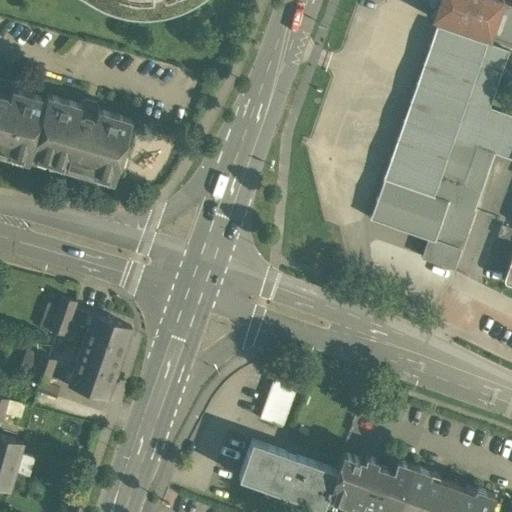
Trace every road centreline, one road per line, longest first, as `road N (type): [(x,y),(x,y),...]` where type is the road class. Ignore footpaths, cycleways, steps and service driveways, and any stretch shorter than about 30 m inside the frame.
road 1 (residential): [(201,282),(511,396)]
road 2 (secondary): [(201,282),(121,511)]
road 3 (secondary): [(83,247),(176,212),(264,110)]
road 4 (secondary): [(264,110),(201,282)]
road 5 (residential): [(83,247),(201,282)]
